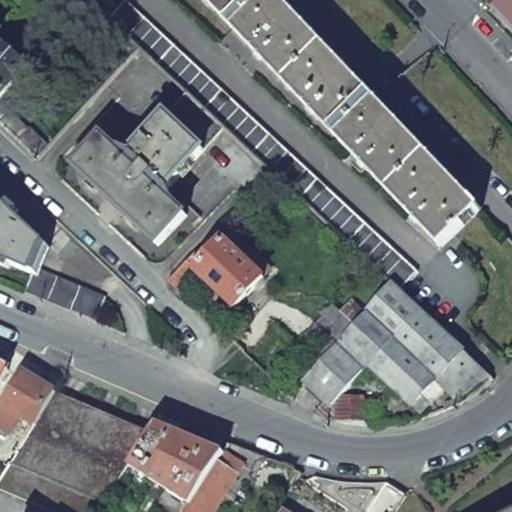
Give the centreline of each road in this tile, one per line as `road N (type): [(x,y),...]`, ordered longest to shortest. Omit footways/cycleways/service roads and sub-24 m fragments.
road 1 (unknown): [(461,291),(151,0)]
road 2 (residential): [(0,145),(212,343),(192,396)]
road 3 (residential): [(192,396),(315,443),(368,453),(450,438),(511,399)]
road 4 (residential): [(0,319),(192,396)]
road 5 (residential): [(511,91),(427,0)]
